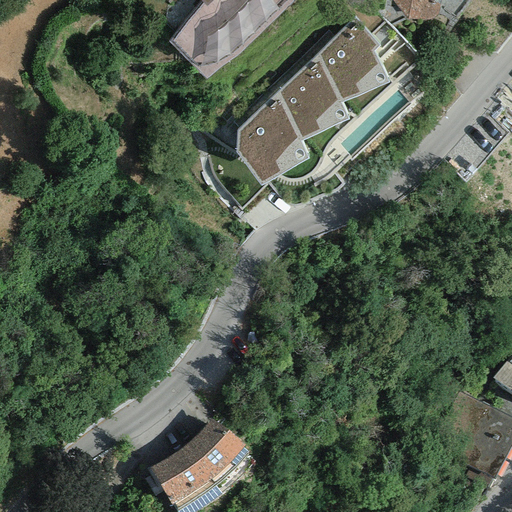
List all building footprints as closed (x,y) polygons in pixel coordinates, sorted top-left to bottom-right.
[(201,0),(204,2),(163,41),(199,78),(280,0),(201,0)] [(395,0),(395,1),(408,17),(426,17),(433,15),(436,9),(438,0),(395,0)] [(353,23),(238,133),(236,157),(210,139),(201,150),(204,174),(239,209),(260,185),(280,200),(297,204),(342,186),(337,174),(425,94),(402,69),(417,54),(394,33),(378,47),(353,23)] [(511,351),(491,379),(511,394),(511,351)] [(511,444),(511,421),(460,396),(443,428),(467,440),(456,462),(494,480),(511,444)] [(214,424),(144,478),(169,510),(239,456),(214,424)]
